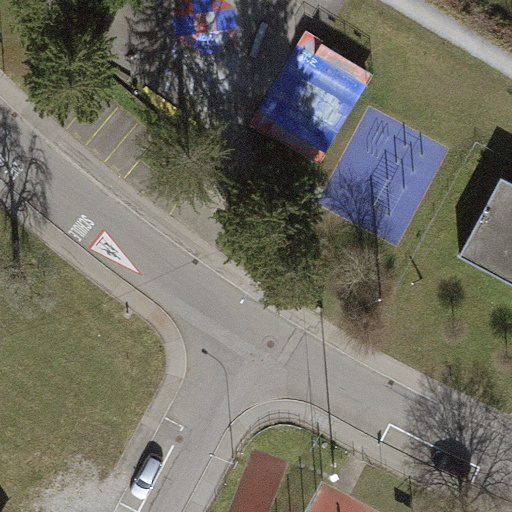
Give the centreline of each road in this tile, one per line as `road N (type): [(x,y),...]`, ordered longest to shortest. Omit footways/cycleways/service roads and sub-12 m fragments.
road 1 (residential): [(212,312),(0,134)]
road 2 (residential): [(212,312),(222,339),(215,410),(155,511)]
